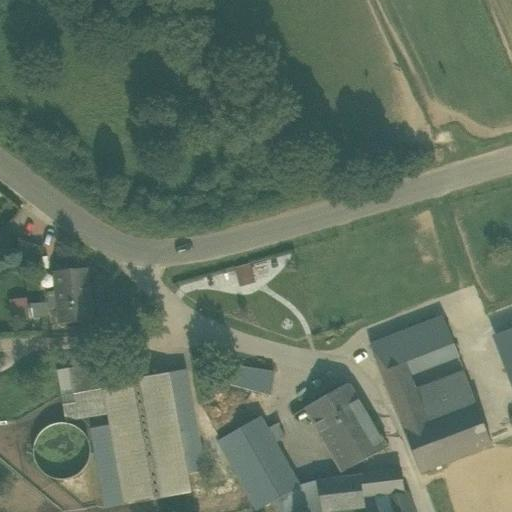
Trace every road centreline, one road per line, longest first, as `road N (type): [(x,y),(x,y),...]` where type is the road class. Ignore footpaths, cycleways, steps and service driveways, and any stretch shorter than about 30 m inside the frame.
road 1 (unclassified): [(0,164),(96,238),(132,252),(197,248),(511,165)]
road 2 (track): [(132,252),(147,281),(215,333),(370,377),(424,511)]
